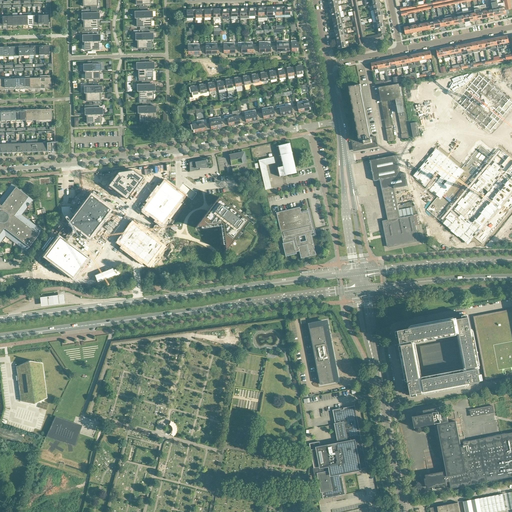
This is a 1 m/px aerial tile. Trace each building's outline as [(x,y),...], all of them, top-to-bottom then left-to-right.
[(97,6),(97,0),(89,0),(90,6),(90,8),(90,10),(97,10),(97,6)] [(496,0),(493,0),(491,0),(493,9),(494,17),(500,15),(498,4),(496,0)] [(506,10),(505,7),(504,4),(504,3),(498,4),(500,15),(506,14),(505,10),(506,10)] [(264,8),(258,8),(258,9),(258,16),(258,18),(264,18),(264,16),(267,16),(266,8),(266,7),(264,8)] [(272,7),(266,7),(266,8),(267,16),(267,18),(272,18),(272,16),(276,15),(275,8),(275,7),(272,7)] [(284,7),(275,7),(275,8),(276,15),(276,18),(281,18),(281,15),(284,15),(284,7)] [(237,8),(231,9),(231,17),(231,19),(237,19),(237,17),(240,17),(240,9),(240,8),(237,8)] [(246,8),(240,8),(240,9),(240,17),(240,19),(246,19),(249,19),(249,9),(249,8),(246,8)] [(255,8),(249,8),(249,9),(249,19),(255,19),(255,16),(258,16),(258,9),(258,8),(255,8)] [(99,9),(97,10),(90,10),(91,20),(98,19),(99,19),(99,20),(99,9)] [(201,10),(195,10),(195,11),(195,18),(196,20),(201,20),(201,18),(204,18),(204,10),(204,9),(201,10)] [(210,9),(204,9),(204,10),(204,18),(204,20),(210,20),(210,18),(213,17),(213,10),(213,9),(210,9)] [(219,9),(213,9),(213,10),(213,17),(213,20),(219,20),(219,17),(222,17),(222,10),(222,9),(219,9)] [(228,9),(222,9),(222,10),(222,17),(222,20),(228,19),(228,17),(231,17),(231,9),(228,9)] [(86,10),(81,10),(82,20),(83,20),(82,20),(84,20),(91,20),(90,10),(86,10)] [(186,13),(183,13),(184,20),(187,20),(187,21),(192,21),(192,18),(195,18),(195,11),(195,10),(192,10),(186,10),(186,13)] [(468,11),(462,12),(463,15),(465,23),(470,21),(469,14),(469,11),(468,11)] [(383,21),(382,18),(383,18),(383,15),(372,17),(373,23),(383,21)] [(344,17),(341,17),(333,19),(333,22),(332,22),(333,25),(342,23),(345,23),(344,17)] [(98,28),(98,19),(91,20),(91,28),(91,32),(100,32),(100,31),(98,31),(98,28)] [(417,32),(416,25),(415,22),(409,23),(410,26),(411,33),(417,32)] [(138,34),(135,34),(135,41),(136,40),(137,40),(144,40),(144,33),(144,30),(140,30),(138,30),(138,34)] [(148,30),(144,30),(144,33),(144,40),(151,40),(152,40),(153,40),(153,33),(150,33),(150,32),(154,32),(153,30),(148,30)] [(91,42),(91,35),(91,32),(82,32),(82,35),(82,42),(83,42),(84,42),(91,42)] [(100,42),(100,35),(100,32),(91,32),(91,35),(91,42),(98,41),(99,41),(99,42),(100,42)] [(503,46),(501,37),(495,38),(497,48),(503,47),(503,46)] [(274,51),(273,45),(270,46),(270,44),(270,41),(264,42),(265,53),(268,53),(268,52),(271,52),(271,51),(274,51)] [(283,53),(282,41),(277,41),(277,44),(276,44),(277,45),(273,45),(274,51),(277,51),(277,52),(280,52),(280,53),(283,53)] [(291,50),(291,45),(288,45),(288,43),(288,41),(282,41),(283,53),(285,53),(285,52),(288,51),(288,50),(291,50)] [(299,48),(298,43),(297,43),(298,43),(297,43),(297,41),(291,41),(291,45),(291,50),(291,51),(294,51),(294,52),(297,52),(297,48),(299,48)] [(247,54),(247,42),(241,42),(241,45),(241,47),(238,47),(238,52),(241,52),(241,53),(244,53),(244,54),(247,54)] [(256,51),(256,46),(253,46),(253,44),(252,44),(252,42),(247,42),(247,54),(250,54),(250,53),(253,53),(253,51),(256,51)] [(265,53),(264,42),(259,42),(259,44),(259,46),(256,46),(256,51),(259,51),(259,52),(262,52),(262,53),(265,53)] [(205,46),(202,46),(202,48),(202,53),(206,53),(206,54),(209,54),(209,55),(211,55),(211,43),(206,43),(206,46),(205,46)] [(220,52),(220,47),(217,47),(217,45),(217,43),(211,43),(211,55),(214,55),(214,54),(217,54),(217,52),(220,52)] [(229,55),(229,43),(223,43),(223,45),(223,47),(220,47),(220,52),(223,52),(223,54),(226,53),(226,55),(229,55)] [(238,52),(238,47),(235,47),(235,45),(234,43),(229,43),(229,55),(232,54),(232,53),(235,53),(235,52),(238,52)] [(202,53),(202,48),(199,48),(199,46),(199,44),(193,44),(194,56),(197,56),(196,54),(199,54),(199,53),(202,53)] [(385,71),(383,60),(377,62),(378,69),(379,72),(385,71)] [(92,62),(92,64),(92,71),(99,71),(100,71),(101,71),(101,64),(101,62),(92,62)] [(304,71),(303,65),(302,65),(302,66),(301,66),(301,65),(298,65),(298,66),(295,67),(296,73),(297,77),(303,76),(302,74),(303,74),(302,71),(304,71)] [(296,73),(295,67),(289,68),(289,67),(286,67),(286,69),(288,75),(288,79),(294,78),(294,76),(294,74),(296,73)] [(288,75),(286,69),(284,69),(281,70),(280,69),(277,69),(278,70),(279,77),(280,81),(285,80),(285,77),(285,75),(288,75)] [(279,77),(278,70),(272,71),(272,70),(269,71),(269,72),(270,78),(271,82),(277,81),(276,79),(276,77),(279,77)] [(270,78),(269,72),(263,73),(263,72),(260,73),(260,74),(262,84),(268,83),(267,81),(268,81),(267,79),(270,78)] [(254,74),(251,74),(251,75),(253,82),(253,86),(262,84),(260,74),(254,75),(254,74)] [(253,82),(251,75),(246,77),(245,75),(243,76),(243,77),(244,83),(245,88),(250,87),(250,84),(250,82),(253,82)] [(511,103),(479,75),(456,102),(490,131),(511,105),(511,103)] [(244,83),(243,77),(237,78),(237,77),(234,78),(234,79),(236,87),(236,89),(242,88),(241,86),(242,86),(241,84),(244,83)] [(236,87),(234,79),(228,80),(228,79),(225,79),(225,81),(226,87),(227,91),(228,91),(228,93),(233,92),(233,90),(235,89),(235,87),(236,87)] [(226,87),(225,81),(220,82),(219,81),(216,81),(217,82),(218,89),(219,93),(226,91),(225,87),(226,87)] [(218,89),(217,82),(211,83),(211,82),(208,83),(208,84),(209,92),(210,94),(215,93),(215,91),(215,89),(218,89)] [(97,83),(93,83),(93,85),(93,86),(93,93),(100,92),(101,92),(101,93),(102,93),(102,86),(98,86),(98,83),(97,83)] [(209,92),(208,84),(202,85),(202,84),(199,84),(199,86),(201,94),(201,96),(207,95),(209,94),(208,92),(209,92)] [(402,98),(399,84),(379,87),(381,102),(387,101),(396,99),(402,98)] [(369,138),(359,85),(360,85),(349,87),(359,139),(355,140),(356,148),(354,148),(354,151),(377,146),(376,144),(375,136),(369,138)] [(201,94),(199,86),(193,87),(193,86),(190,86),(190,87),(189,88),(189,87),(190,93),(191,93),(192,95),(193,98),(198,97),(198,95),(201,94)] [(404,112),(402,98),(396,99),(398,113),(404,112)] [(440,98),(437,102),(445,108),(448,105),(440,98)] [(311,110),(310,101),(309,101),(309,102),(308,102),(307,100),(302,101),(304,112),(307,112),(307,111),(311,110)] [(304,112),(302,101),(297,102),(297,104),(297,106),(294,107),(295,112),(298,111),(298,112),(301,112),(301,113),(304,112)] [(437,102),(434,106),(442,112),(445,108),(437,102)] [(295,112),(294,107),(291,107),(291,105),(290,105),(290,103),(285,104),(287,116),(290,115),(289,114),(292,113),(292,112),(295,112)] [(99,104),(93,105),(93,107),(93,108),(94,115),(101,114),(102,114),(102,115),(102,108),(99,108),(99,104)] [(285,104),(276,106),(277,110),(278,115),(281,114),(281,116),(284,115),(284,116),(287,116),(285,104)] [(94,115),(93,108),(93,107),(93,105),(89,105),(85,105),(85,108),(85,115),(86,115),(87,115),(94,115)] [(278,115),(277,110),(274,111),(273,109),(273,106),(267,108),(269,119),(272,119),(272,117),(275,117),(275,116),(278,115)] [(434,106),(431,109),(438,116),(442,112),(434,106)] [(269,119),(267,108),(262,109),(262,111),(262,113),(259,113),(260,118),(263,118),(263,119),(266,119),(267,120),(269,119)] [(431,109),(428,113),(435,120),(438,116),(431,109)] [(260,118),(259,113),(256,114),(256,112),(255,110),(250,111),(252,123),(255,122),(254,121),(257,120),(257,119),(260,118)] [(237,111),(232,112),(232,114),(234,126),(237,125),(237,124),(240,124),(240,122),(243,122),(242,117),(241,115),(238,116),(237,111)] [(252,123),(250,111),(244,112),(245,114),(244,114),(245,116),(242,117),(243,122),(246,121),(246,123),(249,122),(249,123),(252,123)] [(428,113),(425,117),(432,123),(435,120),(428,113)] [(234,126),(232,114),(223,116),(224,120),(225,125),(228,125),(228,126),(231,125),(232,127),(234,126)] [(225,125),(224,120),(221,121),(221,119),(220,117),(215,118),(217,129),(220,129),(220,128),(222,127),(222,126),(225,125)] [(425,117),(421,121),(429,127),(432,123),(425,117)] [(217,129),(215,118),(209,119),(210,121),(209,121),(210,123),(207,124),(208,129),(211,128),(211,129),(214,129),(214,130),(217,129)] [(208,129),(207,124),(204,124),(203,122),(203,120),(197,121),(199,133),(202,132),(202,131),(205,131),(205,129),(208,129)] [(199,133),(197,121),(192,122),(192,125),(191,125),(190,125),(192,133),(196,132),(197,133),(199,133)] [(420,136),(417,122),(411,123),(413,137),(420,136)] [(296,173),(289,143),(278,146),(282,166),(277,168),(279,177),(296,173)] [(426,163),(421,169),(422,170),(420,172),(419,171),(415,176),(420,180),(421,179),(423,181),(423,182),(426,184),(427,183),(429,185),(428,186),(434,191),(435,190),(437,192),(436,193),(441,197),(445,192),(444,192),(446,189),(447,190),(452,185),(451,184),(452,182),(453,182),(456,179),(455,178),(457,176),(458,177),(462,172),(457,168),(456,169),(454,167),(455,166),(449,161),(448,162),(446,161),(447,160),(444,157),(443,158),(440,156),(441,155),(436,151),(432,156),(433,156),(431,159),(430,158),(428,161),(429,162),(427,164),(426,163)] [(454,209),(451,212),(450,211),(445,218),(446,219),(442,223),(466,243),(470,238),(471,239),(476,233),(475,232),(482,224),(483,225),(488,219),(487,218),(493,210),(495,211),(500,205),(499,204),(505,196),(507,197),(511,190),(511,187),(511,158),(503,151),(499,156),(498,155),(493,161),(494,162),(487,170),(486,169),(481,175),(482,176),(454,209)] [(244,152),(229,155),(231,164),(242,162),(242,163),(246,162),(244,152)] [(266,159),(258,160),(260,167),(266,165),(268,165),(270,164),(272,164),(275,163),(273,157),(271,158),(269,158),(266,159)] [(393,157),(357,164),(368,218),(401,211),(402,211),(402,210),(403,210),(403,209),(403,208),(393,157)] [(200,168),(202,168),(208,168),(208,164),(207,164),(206,160),(200,161),(200,160),(189,162),(190,172),(200,170),(200,169),(200,168)] [(118,172),(108,185),(126,199),(142,178),(133,170),(118,172)] [(195,196),(160,243),(173,253),(221,189),(208,179),(195,196)] [(164,182),(144,209),(152,216),(154,217),(162,223),(183,196),(164,182)] [(18,215),(26,205),(27,206),(32,200),(33,200),(24,194),(25,193),(20,189),(20,190),(11,184),(12,185),(7,191),(8,191),(1,202),(0,201),(0,239),(5,233),(18,243),(17,244),(26,251),(25,252),(26,252),(32,243),(33,244),(37,239),(36,239),(42,230),(41,231),(32,224),(32,225),(18,215)] [(70,218),(40,257),(72,280),(79,279),(126,216),(91,189),(70,218)] [(209,209),(195,228),(196,228),(196,227),(201,227),(201,226),(217,224),(217,227),(218,228),(218,229),(219,229),(220,229),(220,228),(221,228),(221,227),(221,226),(222,226),(225,249),(225,250),(225,251),(242,229),(247,221),(248,220),(218,197),(216,200),(209,209)] [(301,258),(302,258),(316,255),(311,234),(314,233),(313,230),(308,211),(303,212),(301,212),(300,207),(276,213),(282,236),(284,243),(283,243),(286,256),(287,256),(297,254),(296,252),(300,251),(301,258)] [(511,214),(503,225),(511,231),(511,214)] [(388,220),(383,221),(384,228),(388,247),(419,241),(416,226),(419,225),(417,217),(414,215),(388,220)] [(124,234),(118,242),(147,264),(162,245),(132,223),(126,231),(124,234)] [(64,295),(41,298),(41,300),(41,304),(42,307),(65,304),(65,301),(64,297),(64,295)] [(511,308),(473,316),(485,380),(511,375),(511,308)] [(468,317),(457,319),(466,369),(478,366),(468,317)] [(339,381),(328,320),(309,323),(310,326),(309,326),(320,385),(336,382),(336,381),(339,381)] [(454,320),(398,330),(401,343),(457,332),(454,320)] [(413,343),(401,345),(410,395),(422,392),(413,343)] [(18,376),(17,377),(17,380),(19,379),(22,401),(25,401),(25,402),(28,402),(28,403),(31,402),(31,403),(37,402),(37,401),(40,401),(40,400),(43,400),(43,399),(46,398),(43,377),(44,377),(44,372),(43,372),(41,363),(38,364),(38,363),(35,363),(35,362),(32,362),(32,361),(26,362),(26,363),(23,364),(23,365),(20,365),(20,366),(17,366),(18,376)] [(449,374),(422,379),(424,392),(452,387),(461,385),(480,381),(478,369),(459,372),(449,374)] [(511,471),(511,425),(468,434),(464,443),(458,411),(444,414),(441,400),(413,405),(416,423),(436,420),(438,415),(447,462),(425,466),(429,485),(454,480),(451,476),(454,469),(476,465),(474,451),(478,447),(480,447),(483,440),(485,450),(489,442),(491,453),(487,453),(498,458),(500,467),(495,465),(488,472),(488,476),(511,471)] [(495,400),(471,403),(472,412),(476,412),(477,415),(481,414),(482,419),(498,417),(495,400)] [(356,452),(363,451),(361,440),(361,437),(354,403),(354,406),(344,408),(340,408),(333,410),(338,440),(345,438),(346,443),(326,447),(321,448),(320,441),(309,443),(315,475),(318,474),(323,499),(345,494),(342,476),(340,477),(339,473),(352,470),(359,469),(357,460),(356,452)] [(55,416),(46,437),(52,437),(64,441),(63,443),(75,447),(80,433),(71,430),(73,424),(59,419),(55,416)] [(25,434),(0,426),(0,436),(22,443),(25,434)] [(481,511),(479,498),(463,501),(464,511),(481,511)] [(459,511),(458,502),(437,506),(430,508),(430,511),(459,511)]
